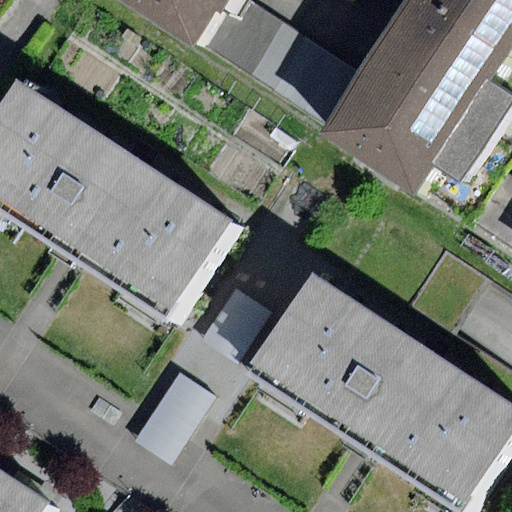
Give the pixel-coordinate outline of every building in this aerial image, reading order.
[(122,0),(202,52),(236,0),(122,0)] [(249,82),(286,26),(246,0),(236,0),(202,52),(249,82)] [(503,59),(411,0),(408,0),(396,19),(359,74),(322,131),(416,192),(433,166),(460,184),(478,157),(511,105),(511,96),(488,81),(503,59)] [(511,0),(411,0),(503,59),(511,44),(511,0)] [(286,26),(249,82),(322,131),(359,74),(286,26)] [(0,209),(179,328),(244,230),(30,89),(0,133),(0,209)] [(416,192),(511,254),(511,179),(478,157),(460,184),(433,166),(416,192)] [(241,287),(210,340),(245,359),(276,307),(241,287)] [(469,511),(481,511),(511,463),(511,408),(321,288),(262,382),(469,511)] [(178,460),(219,392),(184,371),(144,439),(178,460)] [(0,511),(58,511),(0,473),(0,511)]
